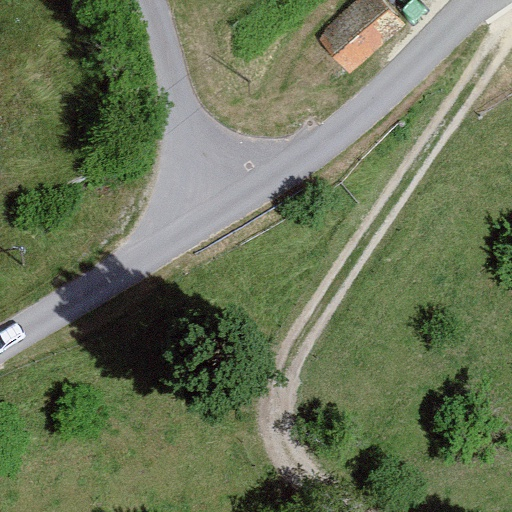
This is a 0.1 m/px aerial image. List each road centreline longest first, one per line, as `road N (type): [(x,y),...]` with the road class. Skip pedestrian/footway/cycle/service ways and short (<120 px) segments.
road 1 (unclassified): [(0,349),(225,193),(322,148),(475,0)]
road 2 (track): [(511,23),(284,376),(293,463),(358,511)]
road 3 (track): [(225,193),(135,0)]
